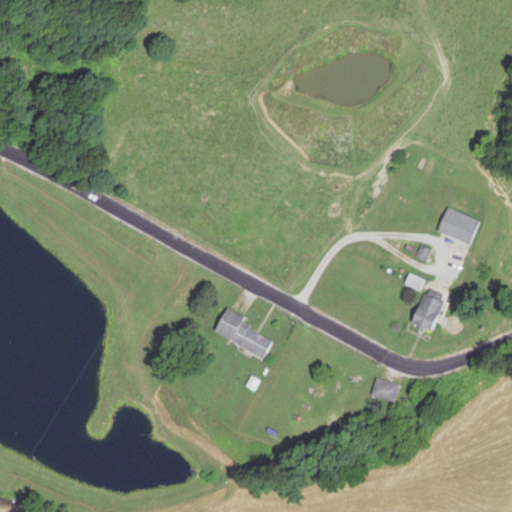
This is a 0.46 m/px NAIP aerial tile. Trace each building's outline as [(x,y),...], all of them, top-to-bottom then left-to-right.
[(435,231),(469,246),(480,223),(446,208),(435,231)] [(426,262),(431,252),(422,247),(417,257),(426,262)] [(404,286),(421,293),(427,281),(410,273),(404,286)] [(446,307),(427,295),(408,322),(427,335),(446,307)] [(214,333),(263,359),(268,350),(239,334),(244,324),(225,314),(214,333)]
